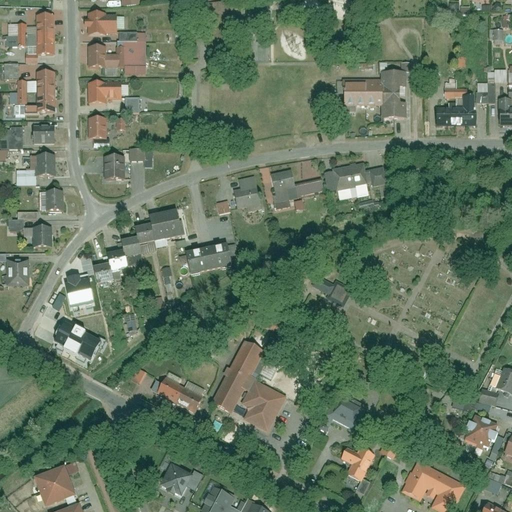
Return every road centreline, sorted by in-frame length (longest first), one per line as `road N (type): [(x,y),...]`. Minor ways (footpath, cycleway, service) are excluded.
road 1 (residential): [(139,199),(264,159),(414,143),(511,144)]
road 2 (residential): [(119,404),(322,511)]
road 3 (residential): [(71,0),(76,167)]
road 4 (residential): [(21,345),(49,284),(100,220)]
